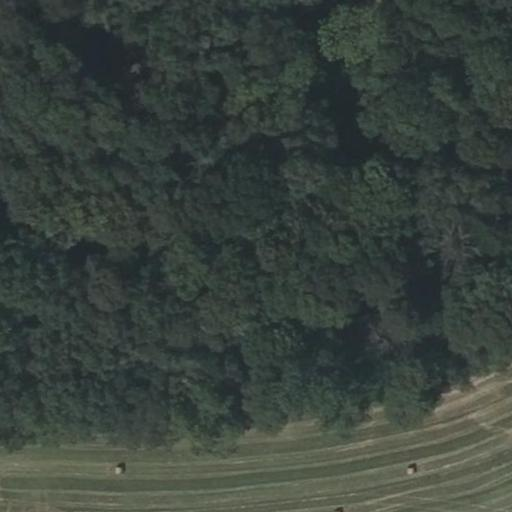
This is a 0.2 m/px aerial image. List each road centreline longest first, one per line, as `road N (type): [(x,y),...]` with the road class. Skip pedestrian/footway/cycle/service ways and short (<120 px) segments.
road 1 (track): [(511,247),(409,276),(283,328),(0,362)]
road 2 (unclassified): [(0,194),(511,236)]
